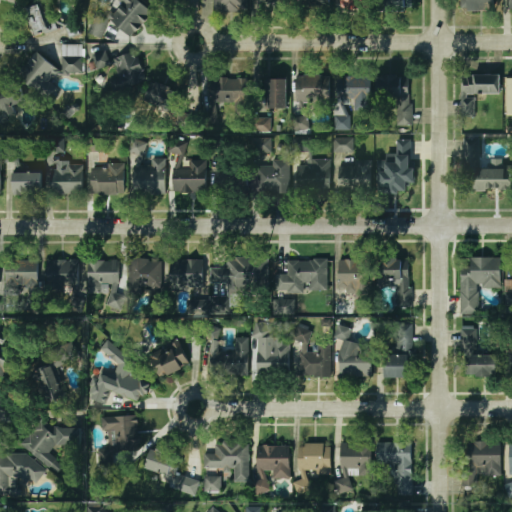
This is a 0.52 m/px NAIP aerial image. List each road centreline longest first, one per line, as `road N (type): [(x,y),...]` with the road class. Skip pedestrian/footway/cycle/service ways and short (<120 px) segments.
road 1 (residential): [(511,224),(0,227)]
road 2 (residential): [(442,511),(440,0)]
road 3 (residential): [(511,41),(194,43)]
road 4 (residential): [(511,409),(196,409)]
